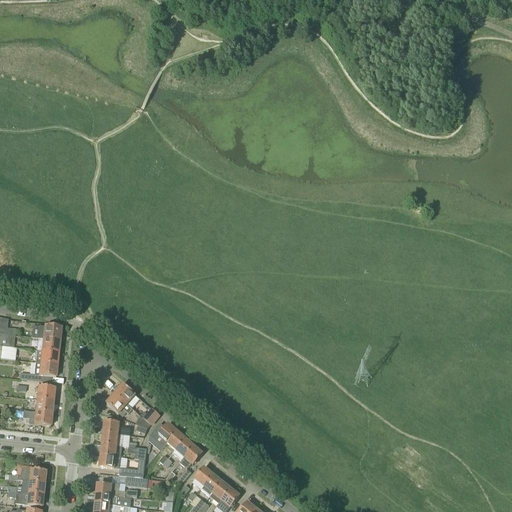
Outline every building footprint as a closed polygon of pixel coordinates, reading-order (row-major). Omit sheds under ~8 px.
[(0,319),(0,337),(15,339),(16,332),(6,331),(7,321),(0,319)] [(45,325),(44,329),(38,328),(37,340),(38,341),(59,343),(61,331),(50,329),(50,326),(45,325)] [(13,350),(15,339),(0,337),(0,348),(1,348),(1,349),(16,351),(16,350),(13,350)] [(59,343),(38,341),(36,353),(58,356),(59,343)] [(0,360),(15,363),(16,351),(1,349),(0,357),(0,360)] [(58,356),(36,353),(35,365),(57,368),(58,356)] [(57,368),(35,365),(34,376),(27,376),(27,383),(51,385),(51,379),(55,380),(57,368)] [(133,411),(127,406),(135,397),(123,386),(114,396),(132,412),(133,411)] [(53,404),(54,391),(35,389),(35,394),(37,394),(37,402),(53,404)] [(132,412),(114,396),(106,405),(119,416),(123,411),(128,416),(132,412)] [(37,402),(36,402),(34,414),(52,416),(53,404),(37,402)] [(140,419),(150,428),(159,418),(152,412),(147,416),(144,413),(140,418),(141,418),(140,419)] [(22,421),(25,421),(25,426),(31,427),(50,429),(52,416),(34,414),(23,413),(22,421)] [(120,425),(119,425),(120,421),(108,417),(107,424),(104,424),(103,435),(124,438),(130,438),(131,431),(119,430),(120,425)] [(147,431),(150,428),(140,419),(138,421),(135,427),(138,428),(147,432),(147,431)] [(168,426),(165,429),(160,425),(150,437),(163,449),(164,448),(177,433),(168,426)] [(145,436),(147,432),(138,428),(136,433),(145,436)] [(164,448),(173,455),(185,441),(177,433),(164,448)] [(122,449),(123,446),(124,438),(103,435),(102,446),(122,449)] [(173,455),(181,462),(194,448),(185,441),(173,455)] [(121,460),(122,449),(102,446),(100,457),(121,460)] [(179,465),(186,471),(187,471),(191,467),(192,468),(203,456),(194,448),(181,462),(179,465)] [(134,461),(139,462),(145,463),(146,452),(136,450),(128,449),(128,455),(135,455),(134,461)] [(115,471),(120,471),(120,470),(122,460),(121,460),(100,457),(99,469),(115,471)] [(163,467),(168,461),(164,457),(159,463),(163,467)] [(172,464),(168,461),(163,467),(167,470),(172,464)] [(203,489),(213,477),(204,469),(194,482),(203,489)] [(138,472),(120,470),(120,471),(119,479),(126,479),(143,481),(144,473),(138,472)] [(16,478),(8,477),(7,482),(23,484),(44,486),(45,474),(20,471),(20,478),(16,478)] [(186,471),(176,483),(184,484),(191,475),(187,471),(186,471)] [(166,481),(171,482),(175,476),(172,474),(166,481)] [(210,498),(222,484),(213,477),(203,489),(201,491),(210,498)] [(148,482),(143,481),(126,479),(125,488),(147,490),(148,482)] [(43,497),(44,486),(23,484),(21,495),(23,495),(43,497)] [(218,506),(221,503),(230,491),(222,484),(210,498),(218,506)] [(119,493),(120,487),(111,486),(111,488),(97,486),(96,496),(125,500),(126,494),(119,493)] [(183,499),(190,491),(185,487),(179,496),(183,499)] [(221,511),(228,511),(240,498),(230,491),(221,503),(218,506),(216,508),(221,511)] [(166,502),(173,503),(174,495),(167,494),(166,502)] [(192,494),(187,500),(191,503),(196,497),(192,494)] [(42,509),(43,497),(23,495),(21,495),(16,495),(15,500),(14,506),(42,509)] [(95,505),(130,509),(131,500),(125,500),(96,496),(95,505)] [(198,511),(205,504),(201,501),(192,511),(198,511)]
